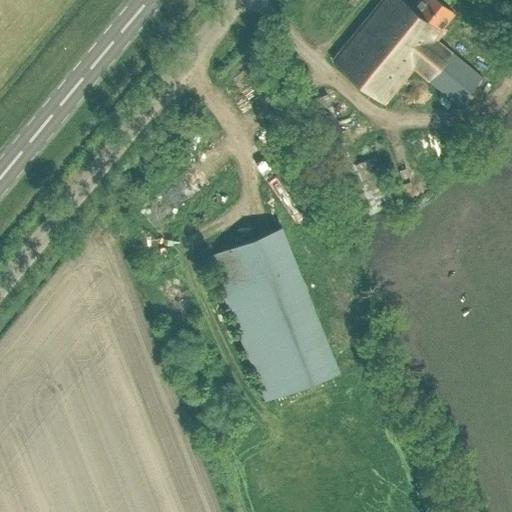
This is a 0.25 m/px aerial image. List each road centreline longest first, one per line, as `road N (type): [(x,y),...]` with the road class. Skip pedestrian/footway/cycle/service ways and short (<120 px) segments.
road 1 (unclassified): [(0,285),(234,0)]
road 2 (track): [(270,0),(331,79),(382,111),(439,119),(511,78)]
road 3 (primary): [(0,178),(149,0)]
